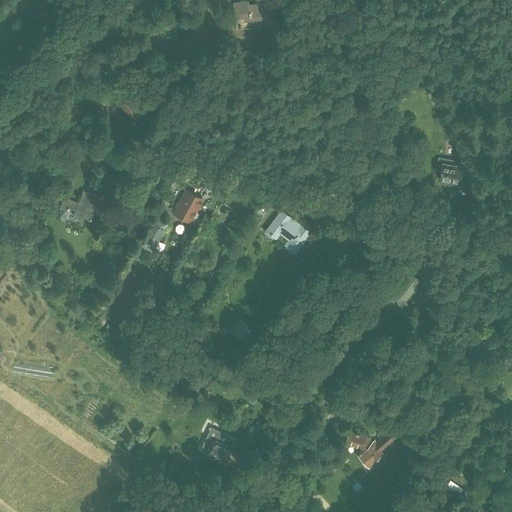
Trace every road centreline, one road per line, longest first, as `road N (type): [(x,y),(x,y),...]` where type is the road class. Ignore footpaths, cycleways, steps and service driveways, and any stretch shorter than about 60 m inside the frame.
road 1 (unknown): [(477,220),(289,460),(265,463),(237,430)]
road 2 (unclassified): [(365,199),(0,127)]
road 3 (unclassified): [(365,199),(357,87),(330,0)]
road 4 (unclassified): [(511,227),(365,199)]
